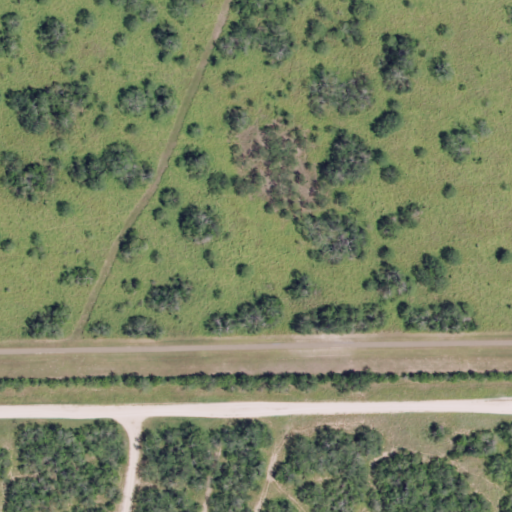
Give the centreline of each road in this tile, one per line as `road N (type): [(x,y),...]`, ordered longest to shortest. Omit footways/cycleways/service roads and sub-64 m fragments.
road 1 (residential): [(0,367),(511,360)]
road 2 (residential): [(0,412),(511,406)]
